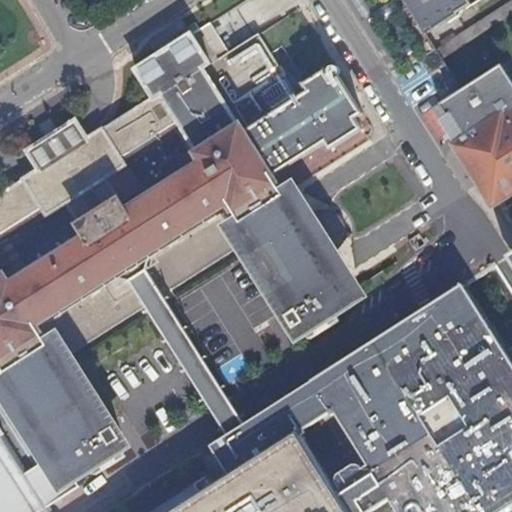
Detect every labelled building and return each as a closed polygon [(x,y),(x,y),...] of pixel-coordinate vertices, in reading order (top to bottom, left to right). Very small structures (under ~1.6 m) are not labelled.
[(402,0),(415,20),(426,37),(457,18),(457,16),(471,7),(466,0),(402,0)] [(511,3),(436,53),(442,62),(511,17),(511,3)] [(41,170),(37,173),(24,182),(26,185),(0,201),(0,360),(9,375),(1,380),(6,388),(0,392),(0,511),(44,511),(81,489),(72,473),(98,456),(112,448),(104,436),(109,433),(65,361),(149,308),(166,298),(251,245),(295,315),(300,312),(307,323),(348,298),(341,286),(345,283),(329,257),(341,250),(346,243),(347,239),(348,234),(347,229),(346,225),(343,221),(340,217),(336,214),(331,212),(326,212),(323,212),(319,212),(306,220),(289,194),(370,142),(356,120),(364,115),(341,80),(333,84),(326,72),(306,85),(294,64),(282,71),(260,36),(231,54),(212,24),(137,72),(156,103),(106,134),(104,130),(90,139),(87,141),(88,144),(43,172),(41,170)] [(455,148),(494,209),(511,198),(511,82),(503,68),(440,107),(448,119),(450,117),(466,141),(455,148)] [(31,163),(37,173),(41,170),(43,172),(88,144),(87,141),(90,139),(84,129),(79,121),(25,154),(31,163)] [(511,360),(465,288),(247,427),(230,438),(212,449),(232,479),(178,511),(508,511),(511,510),(511,360)] [(166,298),(149,308),(177,353),(230,438),(247,427),(166,298)]
